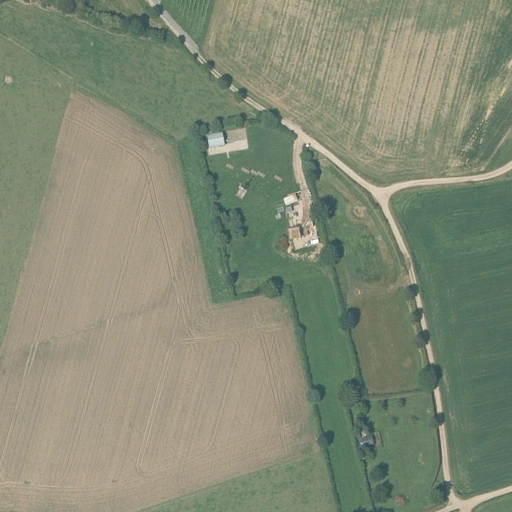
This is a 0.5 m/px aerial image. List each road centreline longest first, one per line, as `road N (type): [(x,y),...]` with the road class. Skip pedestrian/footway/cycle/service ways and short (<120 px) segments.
road 1 (track): [(455,506),(414,286),(382,194)]
road 2 (track): [(382,194),(225,83),(146,0)]
road 3 (track): [(382,194),(511,166)]
